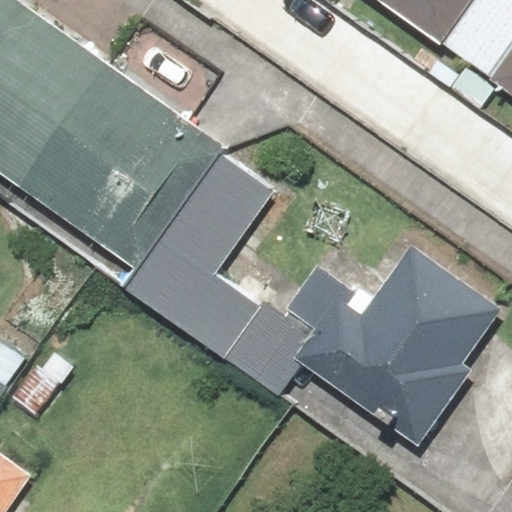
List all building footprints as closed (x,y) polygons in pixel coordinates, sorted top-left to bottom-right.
[(280,179),(18,0),(0,0),(0,171),(144,271),(127,295),(231,366),(265,317),(211,280),(280,179)] [(375,0),(444,49),(479,0),(375,0)] [(511,56),(492,85),(511,100),(511,56)] [(321,337),(302,361),(419,452),(480,375),(468,366),(505,318),(410,244),(355,314),(340,302),(349,291),(321,270),(289,312),(321,337)] [(44,360),(4,332),(0,338),(0,414),(0,415),(10,401),(39,421),(77,366),(52,348),(44,360)] [(0,511),(13,511),(35,481),(0,457),(0,511)]
